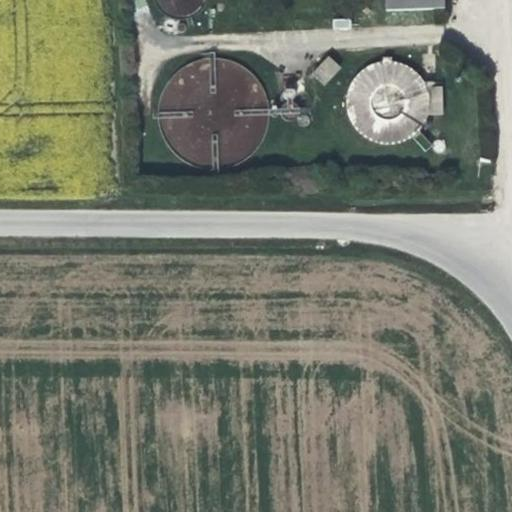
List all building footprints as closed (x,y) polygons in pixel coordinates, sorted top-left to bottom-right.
[(152,0),(155,9),(164,18),(176,23),(189,23),(200,17),(209,8),(210,0),(152,0)] [(442,0),(386,0),(387,11),(443,9),(442,0)] [(330,56),(315,71),(328,86),(343,71),(330,56)] [(243,69),(225,61),(205,60),(187,66),(171,77),(160,94),(156,113),(158,132),(167,150),(181,163),(199,171),(219,172),(237,166),(253,154),(264,138),(268,119),(266,100),(257,82),(243,69)] [(434,114),(445,112),(444,88),(433,87),(434,78),(415,80),(416,68),(400,62),(380,61),(361,72),(349,88),(349,118),(361,135),(376,142),(403,143),(414,137),(421,148),(433,142),(422,126),(434,114)]
